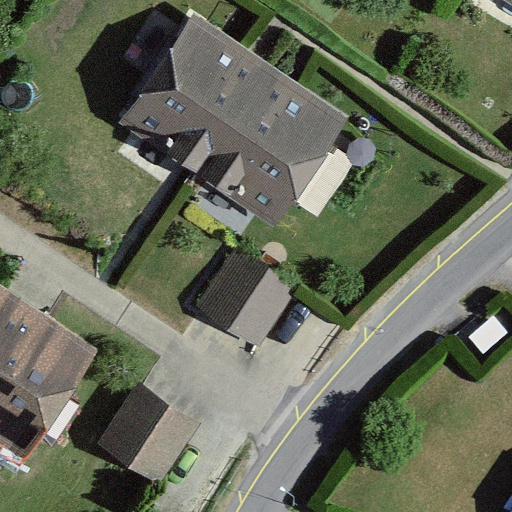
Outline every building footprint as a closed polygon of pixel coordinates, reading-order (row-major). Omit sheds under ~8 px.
[(197,166),(271,57),(244,39),(193,4),(119,113),(197,166)] [(301,78),(271,57),(197,166),(276,220),(350,111),(301,78)] [(298,279),(236,241),(197,303),(259,341),(293,286),(298,279)] [(0,320),(20,291),(0,277),(0,320)] [(100,344),(20,291),(0,320),(0,436),(26,454),(100,344)] [(200,417),(139,378),(100,438),(162,477),(200,417)]
